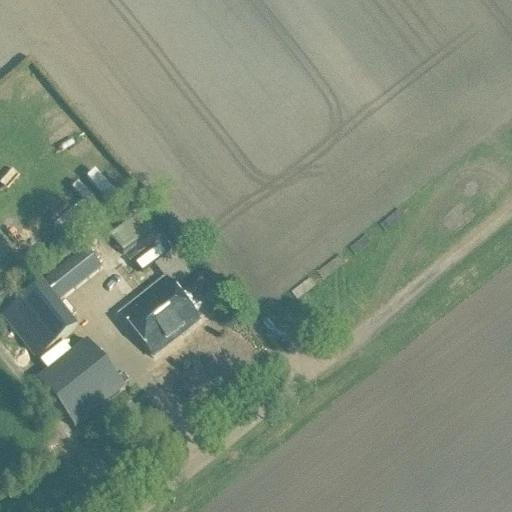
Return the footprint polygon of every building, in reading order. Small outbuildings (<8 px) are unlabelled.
[(82,205),(53,229),(65,244),(94,221),(82,205)] [(108,238),(122,257),(155,232),(141,213),(108,238)] [(207,298),(189,275),(170,289),(165,283),(119,319),(153,361),(198,325),(192,317),(200,311),(197,306),(207,298)] [(0,321),(34,363),(51,349),(73,331),(38,287),(0,317),(0,321)] [(124,392),(86,345),(36,385),(73,432),(124,392)] [(123,396),(93,420),(101,430),(131,406),(123,396)]
